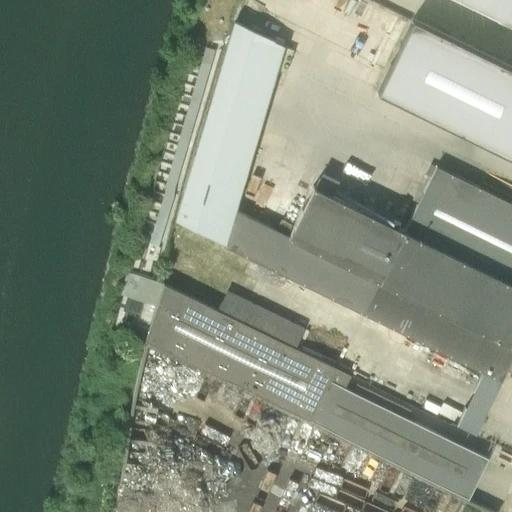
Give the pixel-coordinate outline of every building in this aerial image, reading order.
[(511,0),(465,0),(511,22),(511,0)] [(511,67),(412,19),(376,92),(511,158),(511,67)] [(498,380),(500,381),(511,355),(511,203),(435,166),(403,230),(373,215),(312,185),(288,235),(233,209),(283,45),(233,20),(174,220),(223,243),(223,245),(490,376),(488,379),(497,384),(498,380)] [(128,269),(122,291),(152,299),(158,277),(128,269)] [(146,348),(311,427),(330,388),(333,381),(336,374),(165,290),(146,348)] [(456,430),(475,439),(500,388),(480,379),(456,430)] [(350,398),(404,424),(409,413),(356,387),(350,398)] [(330,388),(311,427),(468,504),(487,465),(404,424),(350,398),(330,388)]
